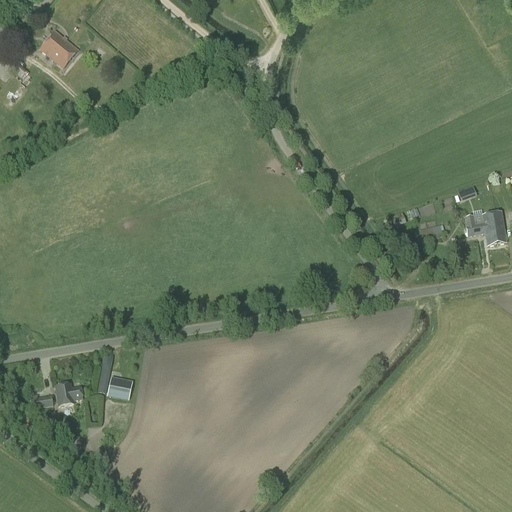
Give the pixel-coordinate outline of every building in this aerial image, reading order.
[(63,71),(78,54),(54,35),(40,52),(63,71)] [(13,63),(6,71),(12,75),(13,74),(18,67),(19,67),(13,63)] [(25,78),(28,75),(26,74),(27,73),(19,67),(18,67),(13,74),(21,81),(24,77),(25,78)] [(461,201),(476,196),(473,188),(459,193),(461,201)] [(394,229),(405,225),(401,215),(392,218),(395,224),(392,225),(394,229)] [(506,246),(501,215),(482,218),(483,226),(475,228),(473,219),(464,221),(467,238),(485,235),(487,250),(506,246)] [(422,244),(442,239),(441,236),(444,236),(442,227),(419,233),(422,244)] [(105,396),(112,358),(104,357),(97,394),(105,396)] [(132,384),(111,380),(107,399),(128,403),(132,384)] [(69,391),(68,387),(55,389),(58,409),(72,407),(71,404),(83,402),(80,389),(69,391)] [(31,412),(52,408),(51,398),(30,402),(31,412)] [(112,431),(119,432),(124,411),(116,410),(112,431)] [(30,427),(29,420),(20,421),(22,429),(30,428),(30,434),(38,433),(37,426),(30,427)]
